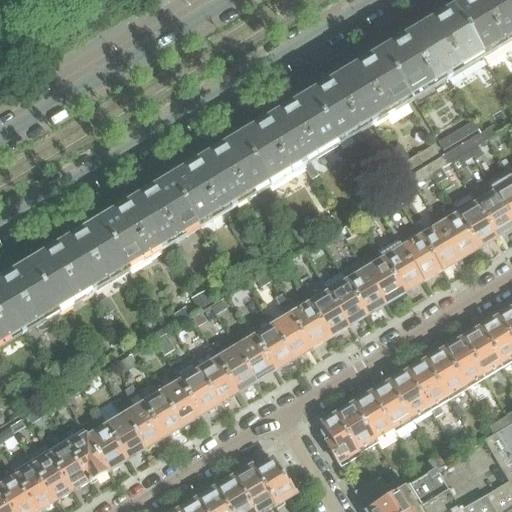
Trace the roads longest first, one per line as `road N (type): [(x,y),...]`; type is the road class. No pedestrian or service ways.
road 1 (tertiary): [(0,226),(375,0)]
road 2 (residential): [(277,421),(511,279)]
road 3 (tertiary): [(229,0),(0,136)]
road 4 (residential): [(128,511),(277,421)]
